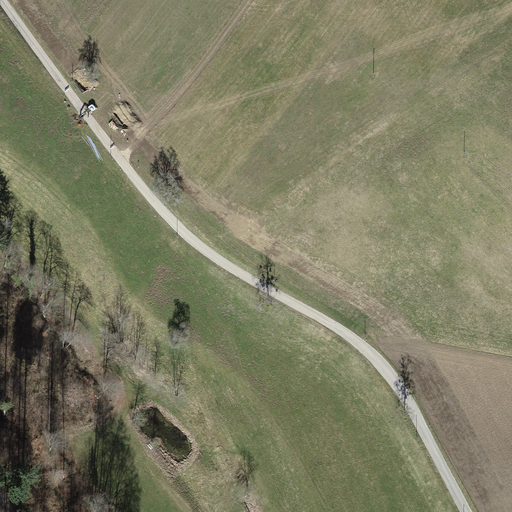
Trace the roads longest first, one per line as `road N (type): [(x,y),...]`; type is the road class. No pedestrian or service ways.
road 1 (unclassified): [(2,0),(154,202),(207,253),(376,356),(402,388),(467,511)]
road 2 (track): [(121,158),(253,0)]
